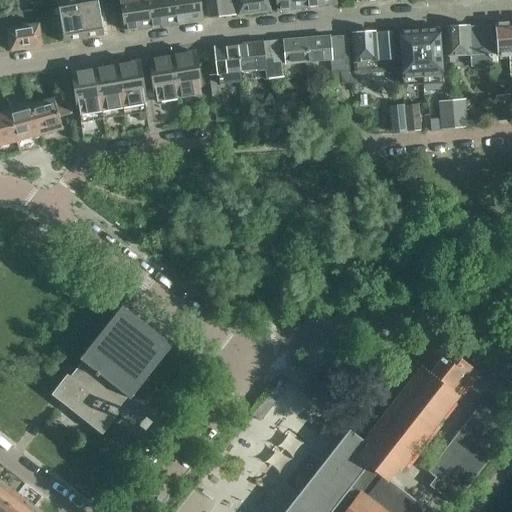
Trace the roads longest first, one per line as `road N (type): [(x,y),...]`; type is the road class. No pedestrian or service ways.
road 1 (residential): [(511,8),(260,26),(0,66)]
road 2 (unclassified): [(0,187),(20,190),(224,340),(250,349)]
road 3 (unclassified): [(250,349),(448,308),(511,272)]
road 4 (residential): [(139,511),(223,407),(250,349)]
